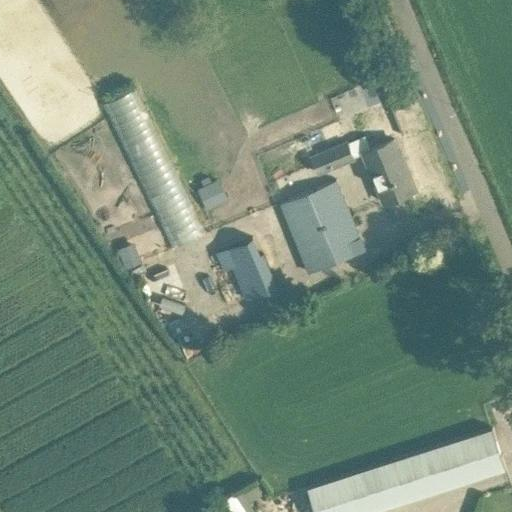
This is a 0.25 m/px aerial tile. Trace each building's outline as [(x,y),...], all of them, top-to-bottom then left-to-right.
[(394,138),(379,145),(364,151),(385,201),(415,188),(397,145),(394,138)] [(350,149),(347,142),(311,157),(317,172),(353,157),(350,149)] [(265,149),(256,153),(260,162),(269,158),(265,149)] [(204,184),(198,187),(208,209),(230,198),(219,177),(213,180),(210,175),(201,179),(204,184)] [(310,271),(365,248),(337,179),(281,202),(310,271)] [(213,215),(135,246),(166,324),(244,293),(213,215)] [(313,511),(368,511),(506,466),(493,426),(306,489),(313,511)] [(225,496),(233,511),(254,511),(255,511),(241,487),(225,496)]
